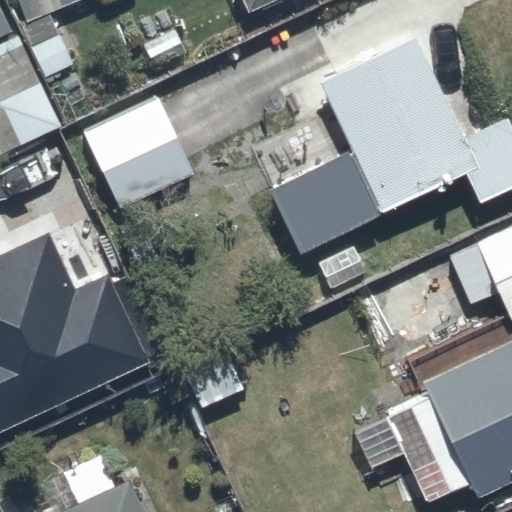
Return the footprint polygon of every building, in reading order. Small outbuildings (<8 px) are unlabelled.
[(19,0),(26,16),(67,0),(19,0)] [(0,5),(0,29),(9,25),(0,5)] [(350,141),(268,182),(301,247),(460,167),(475,199),(511,180),(511,132),(501,111),(463,130),(412,29),(318,76),(350,141)] [(0,149),(60,121),(13,30),(0,36),(0,149)] [(156,93),(81,129),(118,204),(192,167),(156,93)] [(511,311),(511,214),(470,233),(489,274),(507,314),(511,311)] [(423,391),(385,410),(428,495),(464,477),(473,495),(511,474),(511,329),(416,378),(423,391)] [(142,330),(96,351),(111,385),(158,364),(142,330)] [(144,511),(126,475),(112,482),(96,450),(63,467),(77,495),(42,511),(144,511)]
